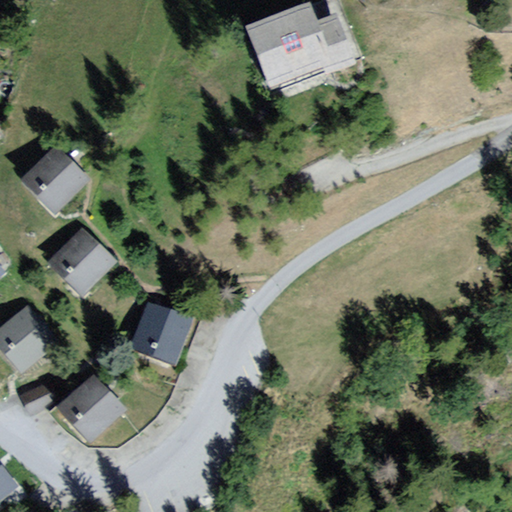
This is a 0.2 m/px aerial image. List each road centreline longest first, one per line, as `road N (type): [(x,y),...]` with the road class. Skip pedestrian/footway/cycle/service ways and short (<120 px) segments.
road 1 (residential): [(0,413),(95,475),(130,483),(197,460),(267,299),(303,262),(511,144)]
road 2 (track): [(511,194),(477,299),(393,421),(369,511)]
